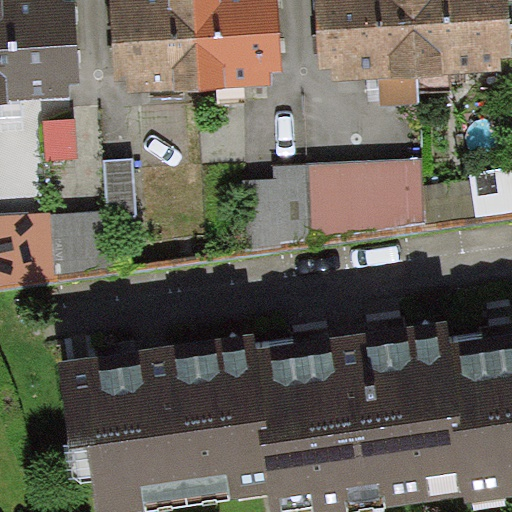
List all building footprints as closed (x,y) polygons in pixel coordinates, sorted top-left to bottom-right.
[(26,0),(0,0),(0,85),(29,84),(26,0)] [(26,0),(29,84),(64,84),(64,72),(76,70),(71,0),(26,0)] [(180,0),(118,0),(123,65),(133,64),(134,81),(219,75),(216,24),(182,26),(180,0)] [(180,0),(182,26),(216,24),(219,75),(267,72),(266,56),(280,55),(276,0),(180,0)] [(413,0),(322,0),(324,53),(336,52),(337,68),(416,65),(413,0)] [(413,0),(416,65),(502,61),(501,45),(511,44),(509,0),(413,0)] [(136,154),(105,161),(108,216),(139,215),(136,154)] [(428,162),(309,169),(309,236),(429,226),(428,162)] [(309,236),(309,169),(276,170),(277,184),(247,186),(249,242),(276,237),(279,245),(309,236)] [(108,216),(53,215),(55,243),(56,274),(111,272),(108,216)] [(55,243),(0,241),(0,280),(56,274),(55,243)] [(294,331),(255,338),(272,474),(277,501),(469,472),(449,336),(447,324),(296,347),(294,331)] [(469,472),(472,483),(511,476),(511,339),(488,343),(486,330),(449,336),(469,472)] [(255,338),(65,362),(73,432),(93,429),(101,495),(272,474),(255,338)]
